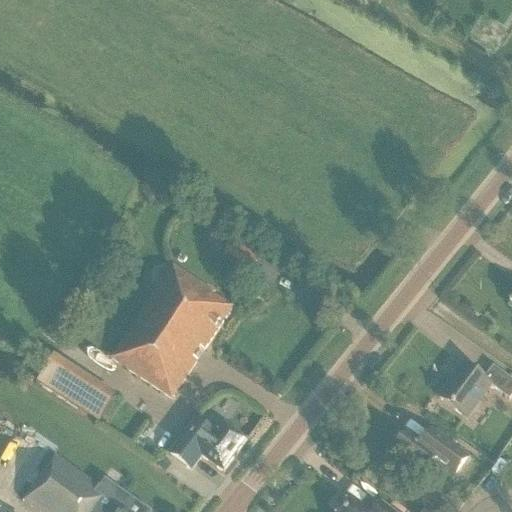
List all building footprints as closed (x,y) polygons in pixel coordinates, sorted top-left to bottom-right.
[(250,274),(262,258),(234,238),(223,254),(250,274)] [(171,400),(232,310),(213,297),(214,295),(172,267),(111,360),(171,400)] [(116,397),(54,357),(37,383),(99,424),(116,397)] [(509,400),(511,396),(511,382),(493,368),(483,381),(463,366),(438,400),(465,420),(490,387),(509,400)] [(148,422),(142,431),(159,441),(164,433),(148,422)] [(181,429),(164,452),(191,471),(200,458),(223,474),(247,442),(224,425),(215,437),(211,434),(195,424),(188,434),(181,429)] [(458,473),(468,459),(446,442),(436,455),(407,434),(391,457),(423,480),(433,466),(443,474),(449,466),(458,473)] [(56,455),(23,500),(39,511),(152,511),(153,511),(106,477),(99,486),(56,455)] [(511,463),(510,462),(503,472),(509,476),(511,472),(511,463)] [(390,511),(382,505),(376,511),(367,511),(351,499),(340,511),(390,511)]
